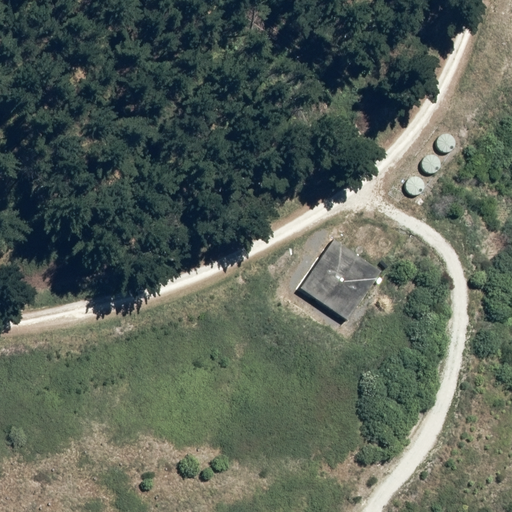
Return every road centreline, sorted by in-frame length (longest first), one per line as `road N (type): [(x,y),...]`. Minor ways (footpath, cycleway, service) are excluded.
road 1 (track): [(0,322),(113,302),(187,277),(348,191),(429,108),(476,0)]
road 2 (track): [(348,191),(425,233),(449,254),(458,276),(455,352),(441,405),(371,511)]
